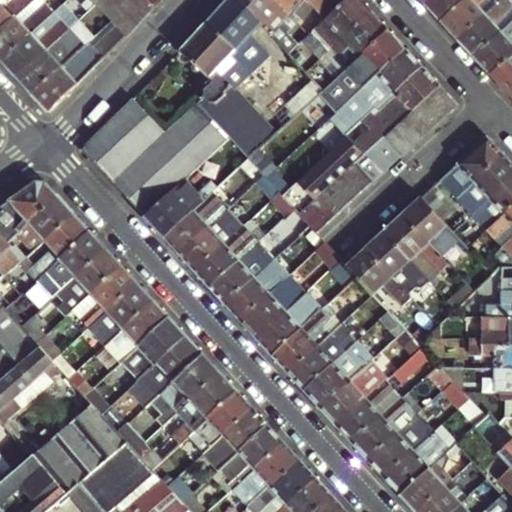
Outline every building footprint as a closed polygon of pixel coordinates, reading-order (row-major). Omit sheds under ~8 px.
[(0,32),(28,7),(20,0),(1,0),(0,1),(0,32)] [(37,0),(35,0),(28,7),(0,32),(0,57),(3,61),(52,16),(56,12),(46,2),(43,5),(37,0)] [(92,0),(78,0),(90,12),(97,5),(92,0)] [(92,0),(97,5),(105,13),(113,22),(128,38),(155,9),(146,0),(92,0)] [(146,0),(155,9),(162,0),(146,0)] [(231,86),(224,92),(226,94),(219,101),(211,101),(205,96),(205,99),(199,104),(231,138),(250,159),(323,92),(307,74),(291,55),(280,44),(279,43),(272,35),(241,0),(229,0),(208,23),(236,50),(231,56),(238,64),(223,78),(231,86)] [(297,26),(273,0),(241,0),(272,35),(285,24),(292,31),(297,26)] [(318,29),(326,21),(307,0),(273,0),(297,26),(307,17),(318,29)] [(307,0),(326,21),(348,0),(307,0)] [(324,58),(325,58),(373,13),(360,0),(348,0),(326,21),(318,29),(314,32),(327,46),(320,53),(324,58)] [(432,0),(427,5),(443,22),(466,0),(432,0)] [(466,0),(443,22),(460,41),(504,0),(466,0)] [(504,0),(460,41),(476,58),(511,25),(511,2),(510,0),(504,0)] [(62,18),(56,12),(52,16),(57,22),(62,18)] [(18,78),(34,94),(113,22),(105,13),(78,37),(76,35),(73,38),(67,33),(18,78)] [(348,69),(360,57),(389,31),(373,13),(325,58),(330,63),(337,56),(348,69)] [(52,16),(3,61),(18,78),(67,33),(71,29),(62,18),(57,22),(52,16)] [(113,22),(34,94),(50,112),(105,58),(106,59),(127,38),(128,38),(113,22)] [(211,86),(206,92),(205,96),(211,101),(219,101),(226,94),(224,92),(231,86),(223,78),(238,64),(231,56),(236,50),(208,23),(181,52),(209,80),(207,82),(211,86)] [(279,43),(292,31),(285,24),(272,35),(279,43)] [(511,25),(476,58),(492,76),(511,58),(511,25)] [(389,31),(360,57),(370,68),(349,87),(340,77),(332,84),(323,92),(341,111),(357,96),(407,49),(389,31)] [(307,40),(320,53),(327,46),(314,32),(308,38),(307,40)] [(288,37),(280,44),(291,55),(298,48),(288,37)] [(358,128),(374,113),(424,67),(407,49),(357,96),(365,105),(350,119),(358,128)] [(511,58),(492,76),(511,97),(511,58)] [(323,92),(332,84),(316,66),(307,74),(323,92)] [(424,67),(374,113),(377,117),(368,125),(374,131),(358,145),(350,136),(285,196),(297,210),(301,215),(312,205),(323,195),(334,184),(345,174),(356,164),(373,183),(382,174),(365,155),(418,106),(440,86),(424,67)] [(436,125),(458,104),(440,86),(418,106),(436,125)] [(169,135),(134,100),(83,150),(145,217),(190,176),(231,138),(199,104),(169,135)] [(436,125),(418,106),(365,155),(382,174),(436,125)] [(442,181),(457,198),(504,155),(489,138),(442,181)] [(457,198),(473,215),(511,179),(511,163),(504,155),(457,198)] [(356,164),(345,174),(362,193),(373,183),(356,164)] [(362,193),(345,174),(334,184),(351,203),(362,193)] [(200,187),(190,176),(145,217),(165,238),(214,193),(222,185),(217,178),(203,190),(199,194),(196,191),(200,187)] [(272,201),(281,193),(268,178),(266,176),(257,184),(272,201)] [(487,231),(511,208),(511,179),(473,215),(487,231)] [(13,241),(31,224),(60,197),(49,185),(37,181),(0,207),(0,232),(11,243),(13,241)] [(334,184),(323,195),(340,213),(351,203),(334,184)] [(422,199),(441,219),(454,207),(451,204),(436,187),(422,199)] [(180,255),(229,210),(214,193),(165,238),(180,255)] [(288,218),(297,210),(285,196),(281,193),(272,201),(288,218)] [(323,195),(312,205),(329,224),(340,213),(323,195)] [(29,259),(45,243),(76,215),(60,197),(31,224),(39,232),(20,249),(29,259)] [(454,233),(441,219),(422,199),(404,216),(440,255),(450,247),(459,257),(468,249),(461,242),(454,233)] [(329,224),(312,205),(301,215),(312,226),(318,234),(329,224)] [(511,240),(511,208),(487,231),(503,248),(511,240)] [(244,226),(229,210),(180,255),(195,272),(244,226)] [(301,215),(297,210),(288,218),(285,220),(301,237),(312,226),(301,215)] [(38,283),(44,278),(93,233),(76,215),(45,243),(54,253),(30,276),(38,283)] [(450,266),(440,255),(404,216),(385,233),(427,279),(436,272),(439,275),(450,266)] [(39,232),(31,224),(13,241),(20,249),(39,232)] [(244,226),(195,272),(211,289),(260,244),(244,226)] [(15,248),(11,243),(0,232),(0,257),(6,252),(9,255),(7,257),(11,260),(14,258),(12,250),(15,248)] [(59,294),(77,277),(108,249),(93,233),(44,278),(59,294)] [(427,279),(385,233),(366,250),(409,296),(417,289),(420,293),(431,283),(427,279)] [(468,249),(476,241),(470,234),(461,242),(468,249)] [(511,240),(503,248),(511,257),(511,240)] [(332,270),(343,260),(327,243),(316,253),(332,270)] [(211,289),(226,306),(276,260),(260,244),(211,289)] [(108,249),(77,277),(85,286),(66,303),(74,312),(79,308),(124,266),(108,249)] [(412,300),(409,296),(366,250),(348,266),(359,278),(374,295),(382,288),(401,309),(412,300)] [(241,322),(291,276),(276,260),(226,306),(241,322)] [(82,320),(90,329),(139,283),(124,266),(79,308),(86,316),(82,320)] [(511,267),(503,268),(493,276),(498,282),(503,282),(503,292),(511,291),(511,267)] [(30,276),(19,286),(26,294),(38,283),(30,276)] [(241,322),(257,339),(306,293),(291,276),(241,322)] [(139,283),(90,329),(106,346),(109,343),(155,301),(139,283)] [(511,291),(503,292),(503,305),(487,305),(487,319),(511,318),(511,291)] [(273,356),(323,311),(306,293),(257,339),(273,356)] [(312,340),(335,318),(347,307),(346,306),(351,301),(343,293),(323,311),(273,356),(289,374),(318,347),(312,340)] [(155,301),(109,343),(116,351),(114,354),(114,355),(110,359),(117,367),(121,364),(127,358),(171,318),(155,301)] [(0,385),(43,350),(38,345),(22,328),(7,311),(6,310),(0,314),(0,385)] [(289,374),(305,391),(357,343),(350,335),(367,319),(358,310),(342,325),(318,347),(289,374)] [(382,321),(397,339),(407,331),(391,313),(382,321)] [(38,345),(48,336),(40,328),(44,324),(36,315),(22,328),(38,345)] [(171,318),(127,358),(140,372),(133,378),(138,383),(188,337),(171,318)] [(318,347),(342,325),(335,318),(312,340),(318,347)] [(511,346),(511,318),(487,319),(485,319),(485,333),(470,333),(470,341),(473,341),(486,341),(486,346),(511,346)] [(188,337),(138,383),(155,401),(161,395),(205,355),(188,337)] [(357,343),(305,391),(321,409),(370,364),(374,361),(365,352),(371,346),(363,338),(357,343)] [(511,346),(486,346),(486,341),(473,341),(473,358),(495,357),(495,368),(511,368),(511,346)] [(402,383),(431,357),(423,348),(394,375),(402,383)] [(54,362),(43,350),(0,385),(0,390),(18,412),(23,408),(16,400),(48,373),(57,366),(54,362)] [(164,427),(178,414),(222,374),(205,355),(161,395),(171,406),(162,414),(157,419),(164,427)] [(121,364),(133,378),(140,372),(127,358),(121,364)] [(337,426),(386,381),(370,364),(321,409),(337,426)] [(427,375),(444,392),(454,383),(453,381),(441,368),(438,365),(427,375)] [(31,441),(42,453),(94,408),(92,406),(85,396),(70,380),(57,366),(48,373),(75,404),(31,441)] [(82,368),(70,380),(85,396),(93,388),(98,385),(82,368)] [(441,368),(453,381),(463,381),(463,368),(441,368)] [(222,374),(178,414),(188,424),(174,437),(171,433),(153,450),(146,444),(136,453),(152,471),(169,456),(189,437),(238,392),(222,374)] [(511,396),(511,380),(505,381),(505,383),(499,383),(499,396),(511,396)] [(337,426),(353,443),(402,398),(386,381),(337,426)] [(444,392),(460,409),(470,400),(454,383),(444,392)] [(93,388),(85,396),(92,406),(102,397),(93,388)] [(0,452),(0,426),(3,424),(7,420),(8,421),(18,412),(0,390),(0,479),(16,466),(12,462),(9,464),(0,452)] [(189,437),(205,455),(254,409),(238,392),(189,437)] [(404,397),(420,414),(422,412),(406,394),(404,397)] [(152,403),(162,414),(171,406),(161,395),(155,401),(152,403)] [(402,398),(353,443),(369,461),(418,416),(420,414),(404,397),(402,398)] [(486,418),(470,400),(460,409),(477,427),(486,418)] [(128,425),(129,424),(113,407),(102,417),(118,434),(128,425)] [(0,488),(0,509),(2,511),(49,511),(70,495),(73,492),(81,485),(103,511),(125,511),(162,481),(152,471),(136,453),(118,434),(102,417),(94,408),(42,453),(0,488)] [(220,471),(222,469),(269,425),(254,409),(205,455),(220,471)] [(511,436),(498,430),(502,427),(490,414),(486,418),(477,427),(476,427),(504,458),(511,466),(511,436)] [(385,478),(434,433),(418,416),(369,461),(385,478)] [(15,429),(8,421),(7,420),(3,424),(10,433),(15,429)] [(136,453),(146,444),(128,425),(118,434),(136,453)] [(269,425),(222,469),(229,477),(225,481),(234,491),(285,443),(269,425)] [(451,451),(434,433),(385,478),(401,496),(435,465),(448,453),(451,451)] [(285,443),(234,491),(251,509),(302,461),(285,443)] [(464,471),(474,462),(458,444),(451,451),(448,453),(464,471)] [(164,483),(180,468),(169,456),(152,471),(162,481),(164,483)] [(511,466),(504,458),(485,475),(490,480),(495,486),(504,478),(511,486),(511,504),(511,505),(511,504),(511,466)] [(302,461),(251,509),(253,511),(280,511),(317,478),(302,461)] [(464,471),(481,489),(482,488),(490,480),(485,475),(474,462),(464,471)] [(435,465),(401,496),(415,511),(418,511),(447,487),(438,478),(443,474),(435,465)] [(164,483),(168,488),(177,480),(185,473),(180,468),(164,483)] [(218,473),(225,481),(229,477),(222,469),(220,471),(218,473)] [(317,478),(280,511),(314,511),(333,495),(317,478)] [(177,480),(168,488),(184,505),(192,497),(177,480)] [(482,488),(496,504),(505,496),(495,486),(490,480),(482,488)] [(125,511),(190,511),(184,505),(168,488),(164,483),(162,481),(125,511)] [(418,511),(455,511),(469,500),(452,482),(447,487),(418,511)] [(103,511),(81,485),(73,492),(70,495),(84,511),(103,511)] [(348,511),(333,495),(314,511),(348,511)] [(511,511),(511,504),(511,505),(505,496),(496,504),(487,511),(511,511)] [(190,511),(207,511),(192,497),(184,505),(190,511)] [(469,500),(455,511),(485,511),(472,497),(469,500)]
